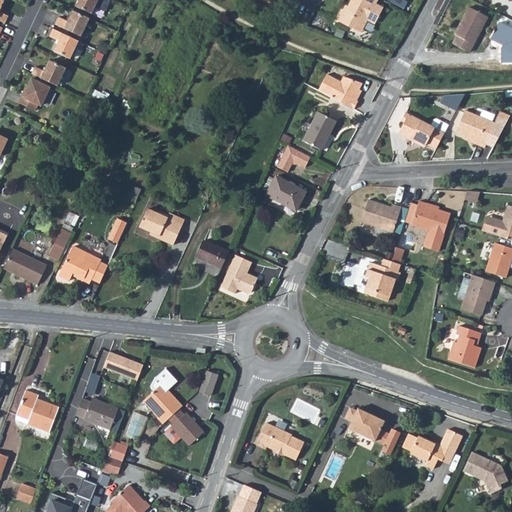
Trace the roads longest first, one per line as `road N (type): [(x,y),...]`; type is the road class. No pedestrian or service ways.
road 1 (secondary): [(244,340),(0,316)]
road 2 (residential): [(349,172),(438,0)]
road 3 (residential): [(511,169),(349,172)]
road 4 (secondary): [(511,420),(374,376)]
road 5 (residential): [(288,291),(349,172)]
